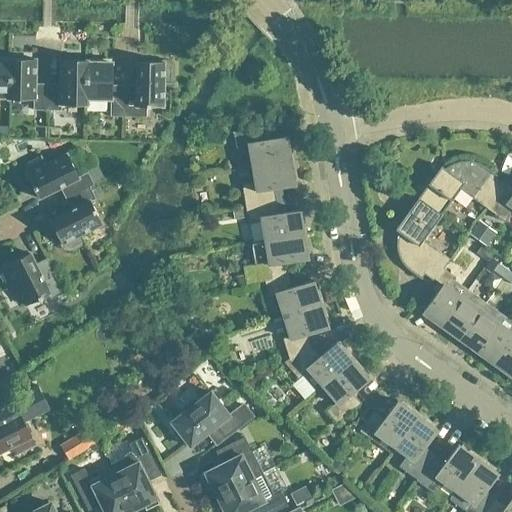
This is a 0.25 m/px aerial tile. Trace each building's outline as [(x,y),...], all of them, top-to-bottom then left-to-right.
[(0,96),(8,97),(9,58),(0,58),(0,96)] [(35,83),(35,59),(9,58),(8,97),(8,99),(33,99),(33,110),(47,110),(47,83),(35,83)] [(86,105),(86,99),(87,60),(60,59),(60,83),(47,83),(47,110),(61,110),(61,105),(86,105)] [(112,85),(112,62),(107,62),(107,60),(87,60),(86,99),(110,99),(110,116),(124,116),(124,85),(112,85)] [(163,107),(163,83),(174,83),(174,82),(171,82),(171,70),(171,69),(171,68),(171,67),(171,66),(170,65),(169,64),(168,63),(167,62),(166,62),(165,62),(164,62),(163,61),(137,61),(137,85),(124,85),(124,116),(146,117),(146,106),(163,107)] [(294,160),(291,142),(288,142),(287,136),(266,139),(263,126),(233,132),(235,148),(249,146),(252,167),(294,160)] [(78,176),(67,154),(46,164),(41,154),(40,155),(41,158),(29,163),(28,164),(27,165),(26,167),(26,168),(26,169),(26,171),(26,172),(27,174),(26,174),(38,198),(60,187),(65,198),(93,184),(87,172),(78,176)] [(295,185),(294,178),(297,178),(294,160),(252,167),(255,182),(242,184),(245,206),(276,201),(274,189),(295,185)] [(493,179),(496,175),(486,167),(483,165),(480,164),(476,163),(472,162),(467,161),(465,161),(462,161),(457,162),(454,164),(451,165),(448,167),(445,169),(441,166),(419,198),(441,214),(460,188),(486,208),(503,186),(493,179)] [(102,223),(90,201),(96,198),(89,186),(94,184),(93,184),(65,198),(71,209),(50,220),(61,244),(62,244),(63,246),(65,247),(66,248),(67,248),(68,248),(70,248),(71,248),(83,242),(85,244),(86,244),(81,234),(102,223)] [(511,192),(503,186),(486,208),(505,221),(511,210),(511,192)] [(423,239),(441,214),(419,198),(396,229),(399,232),(398,235),(398,237),(397,241),(397,243),(397,247),(397,250),(398,252),(399,256),(400,258),(401,260),(402,262),(403,264),(406,267),(408,269),(410,270),(421,278),(424,274),(434,281),(443,268),(450,259),(423,239)] [(299,210),(278,213),(276,201),(245,206),(248,222),(261,220),(265,241),(306,234),(303,216),(301,216),(299,210)] [(479,219),(470,232),(487,244),(496,232),(479,219)] [(308,259),(307,252),(309,252),(306,234),(265,241),(251,243),(255,264),(243,266),(247,284),(258,282),(264,281),(289,275),(287,262),(308,259)] [(476,253),(488,261),(494,253),(482,244),(476,253)] [(63,292),(52,268),(40,274),(30,253),(6,265),(4,266),(3,267),(2,268),(2,269),(1,270),(1,271),(1,272),(1,273),(2,275),(8,287),(5,288),(6,289),(16,284),(26,305),(48,294),(51,299),(63,292)] [(493,270),(503,277),(508,270),(498,263),(493,270)] [(442,326),(468,290),(453,279),(455,276),(443,268),(434,281),(441,286),(423,312),(442,326)] [(511,283),(511,272),(508,270),(503,277),(511,283)] [(323,303),(318,285),(315,286),(313,280),(292,287),(289,275),(264,281),(270,298),(277,296),(283,316),(323,303)] [(460,338),(485,302),(468,290),(442,326),(460,338)] [(477,351),(503,315),(485,302),(460,338),(477,351)] [(308,334),(328,327),(326,321),(329,320),(323,303),(283,316),(289,336),(282,338),(289,359),(311,346),(308,334)] [(495,363),(511,339),(511,321),(503,315),(477,351),(495,363)] [(277,321),(228,337),(231,346),(238,344),(246,371),(256,368),(252,354),(272,348),(268,336),(281,332),(277,321)] [(511,375),(511,339),(495,363),(511,375)] [(323,386),(354,358),(342,344),(340,346),(336,341),(320,355),(311,346),(289,359),(284,362),(299,379),(303,375),(317,391),(323,386)] [(352,393),(369,379),(364,374),(366,372),(354,358),(323,386),(336,402),(326,411),(337,423),(361,403),(352,393)] [(33,445),(22,423),(47,411),(35,387),(0,404),(0,450),(11,445),(15,454),(33,445)] [(229,415),(210,391),(197,402),(195,398),(183,407),(185,411),(171,422),(176,428),(173,431),(181,442),(185,440),(190,446),(217,425),(225,436),(252,416),(244,404),(229,415)] [(390,452),(394,446),(419,412),(404,402),(402,404),(397,400),(384,418),(374,410),(359,431),(390,452)] [(435,454),(425,447),(437,429),(432,425),(434,423),(419,412),(394,446),(406,455),(399,466),(416,479),(417,479),(435,454)] [(69,458),(122,426),(114,414),(61,446),(69,458)] [(262,472),(244,436),(215,451),(221,464),(199,475),(206,489),(211,486),(216,496),(262,472)] [(159,503),(144,473),(157,467),(142,437),(129,443),(133,452),(110,464),(115,473),(133,510),(143,505),(145,510),(159,503)] [(455,490),(480,456),(465,445),(463,448),(458,444),(445,461),(435,454),(417,479),(416,479),(416,480),(436,494),(444,483),(455,490)] [(485,511),(496,498),(485,490),(498,473),(493,469),(494,467),(480,456),(455,490),(472,503),(465,511),(485,511)] [(336,457),(330,465),(341,473),(347,464),(336,457)] [(129,511),(133,510),(115,473),(102,479),(98,470),(87,475),(84,468),(70,475),(85,503),(97,497),(104,511),(129,511)] [(274,511),(288,505),(281,492),(274,495),(262,472),(216,496),(221,506),(216,508),(218,511),(243,511),(246,511),(274,511)] [(344,483),(331,489),(339,505),(358,496),(344,483)] [(305,485),(294,491),(300,502),(311,496),(305,485)] [(511,511),(511,496),(506,505),(496,498),(485,511),(511,511)] [(55,511),(51,502),(35,510),(32,503),(16,511),(55,511)]
